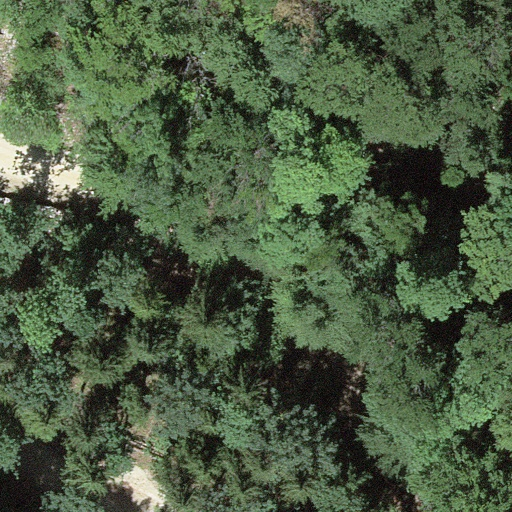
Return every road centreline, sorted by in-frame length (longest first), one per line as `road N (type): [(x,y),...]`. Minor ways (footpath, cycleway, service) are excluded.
road 1 (track): [(445,511),(430,451),(385,366),(227,247),(133,196),(0,151)]
road 2 (track): [(0,433),(108,511)]
